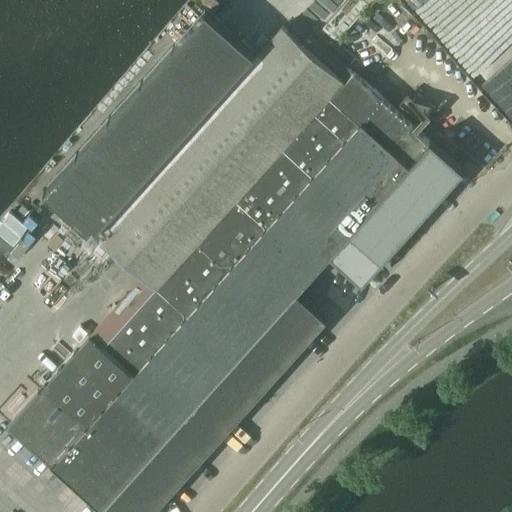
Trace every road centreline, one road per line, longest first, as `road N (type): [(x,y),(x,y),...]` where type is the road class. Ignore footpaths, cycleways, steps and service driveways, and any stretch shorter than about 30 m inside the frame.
road 1 (unclassified): [(207,511),(392,301),(511,179)]
road 2 (primary): [(511,236),(401,339),(339,414)]
road 3 (primary): [(339,414),(511,285)]
road 4 (primary): [(252,511),(339,414)]
